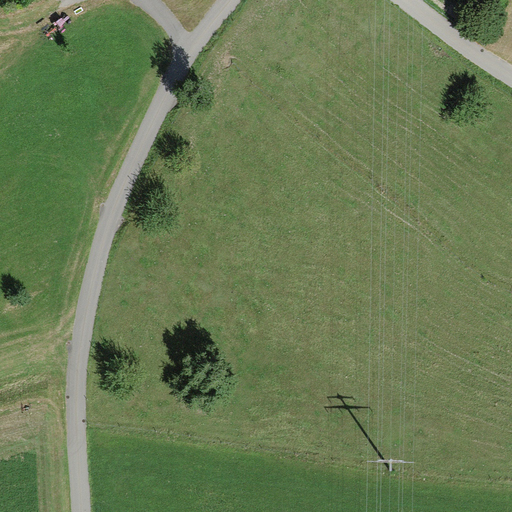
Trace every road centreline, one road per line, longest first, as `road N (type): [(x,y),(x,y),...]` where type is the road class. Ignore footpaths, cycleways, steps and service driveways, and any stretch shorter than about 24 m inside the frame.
road 1 (residential): [(229,0),(168,87),(97,259),(75,384),(81,511)]
road 2 (residential): [(511,76),(403,0)]
